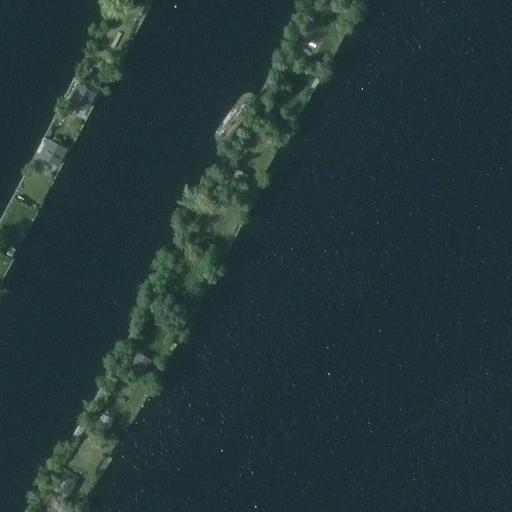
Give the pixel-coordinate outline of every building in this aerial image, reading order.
[(89,72),(84,80),(95,86),(100,77),(89,72)] [(76,84),(68,98),(87,108),(94,94),(76,84)] [(265,110),(260,120),(270,125),(275,115),(265,110)] [(46,139),(39,154),(57,163),(65,148),(46,139)] [(236,170),(231,179),(242,185),(247,175),(236,170)] [(207,241),(204,248),(212,252),(215,246),(207,241)] [(137,352),(129,366),(143,374),(152,361),(137,352)] [(100,416),(96,425),(108,431),(112,422),(100,416)] [(59,480),(54,489),(67,497),(73,488),(59,480)]
